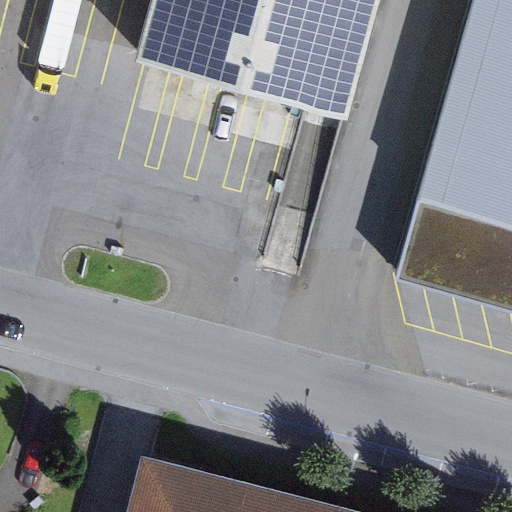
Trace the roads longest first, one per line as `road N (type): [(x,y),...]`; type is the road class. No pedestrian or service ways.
road 1 (residential): [(511,444),(0,311)]
road 2 (unknown): [(444,0),(338,399)]
